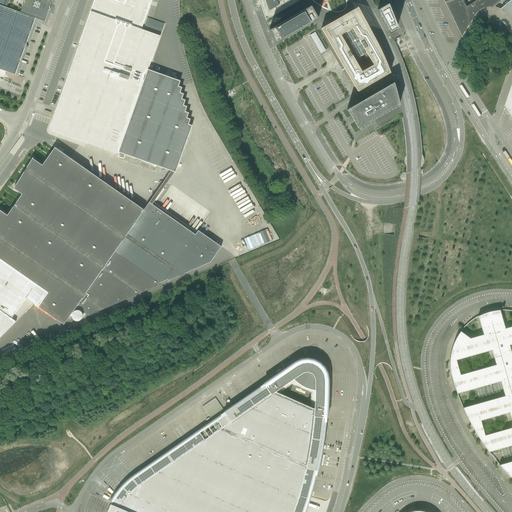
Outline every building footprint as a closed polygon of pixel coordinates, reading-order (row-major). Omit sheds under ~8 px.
[(26,44),(35,18),(45,21),(48,12),(48,11),(48,10),(49,7),(50,6),(52,0),(0,0),(0,69),(15,75),(24,49),(28,47),(26,44)] [(79,43),(49,129),(118,154),(119,152),(118,157),(124,159),(125,154),(171,171),(175,172),(177,167),(192,126),(188,124),(190,119),(187,118),(188,113),(185,112),(187,107),(183,105),(185,100),(181,99),(183,94),(180,93),(182,88),(178,86),(180,81),(148,69),(160,36),(139,29),(149,2),(149,0),(96,0),(92,12),(90,11),(79,43)] [(264,14),(266,20),(300,0),(259,0),(260,3),(262,9),(264,14)] [(444,0),(446,3),(448,7),(462,37),(475,16),(476,15),(477,13),(478,12),(479,11),(480,10),(482,9),(483,9),(485,8),(486,7),(488,7),(490,7),(492,7),(494,7),(502,0),(444,0)] [(506,14),(511,20),(511,0),(501,9),(504,11),(506,14)] [(389,32),(397,27),(387,4),(384,5),(377,9),(389,32)] [(269,29),(275,44),(316,20),(318,19),(310,5),(269,29)] [(381,78),(390,73),(385,59),(378,46),(372,33),(359,10),(346,18),(349,23),(350,24),(352,28),(346,31),(340,34),(333,21),(321,28),(343,66),(345,65),(348,71),(346,72),(357,91),(369,85),(355,60),(366,53),(381,78)] [(310,36),(320,53),(320,54),(321,54),(325,51),(326,51),(326,50),(315,33),(315,32),(315,33),(310,35),(310,36)] [(354,105),(347,109),(358,128),(399,105),(397,97),(395,90),(393,82),(359,102),(360,104),(355,107),(354,105)] [(0,209),(0,258),(48,292),(38,306),(64,324),(71,314),(76,307),(85,314),(88,316),(158,285),(158,283),(168,279),(168,280),(210,262),(221,247),(198,230),(197,232),(195,234),(149,202),(144,210),(55,147),(42,165),(33,158),(32,158),(14,188),(22,194),(15,204),(14,204),(15,205),(7,215),(0,209)] [(247,210),(249,214),(259,209),(257,205),(247,210)] [(406,237),(407,229),(402,229),(402,225),(395,224),(394,235),(406,237)] [(271,228),(244,239),(248,250),(276,239),(271,228)] [(418,238),(418,231),(407,229),(406,237),(418,238)] [(0,336),(18,319),(34,303),(38,306),(48,292),(0,258),(0,336)] [(460,331),(458,334),(457,337),(455,339),(454,342),(453,345),(452,349),(451,352),(450,355),(450,358),(450,361),(450,365),(450,369),(451,373),(452,377),(453,380),(454,384),(455,387),(456,390),(457,393),(500,381),(505,396),(463,407),(463,408),(464,411),(465,414),(467,417),(469,420),(470,423),(473,428),(475,432),(478,437),(480,440),(482,443),(484,446),(486,449),(489,452),(489,451),(511,444),(511,326),(505,328),(500,310),(498,310),(493,311),(491,311),(490,312),(488,312),(486,313),(484,313),(482,314),(481,315),(479,315),(479,316),(478,316),(483,334),(470,338),(461,331),(460,331)] [(127,482),(122,487),(118,492),(115,496),(113,499),(111,503),(120,507),(131,511),(303,511),(308,496),(309,496),(310,492),(312,485),(314,477),(316,470),(319,452),(322,434),(324,417),(325,404),(325,391),(325,379),(324,373),(322,368),(317,365),(313,362),(307,361),(302,362),(297,364),(136,475),(132,478),(127,482)] [(507,474),(511,478),(511,461),(499,464),(499,465),(503,469),(507,474)] [(107,511),(131,511),(120,507),(111,503),(109,507),(107,511)]
